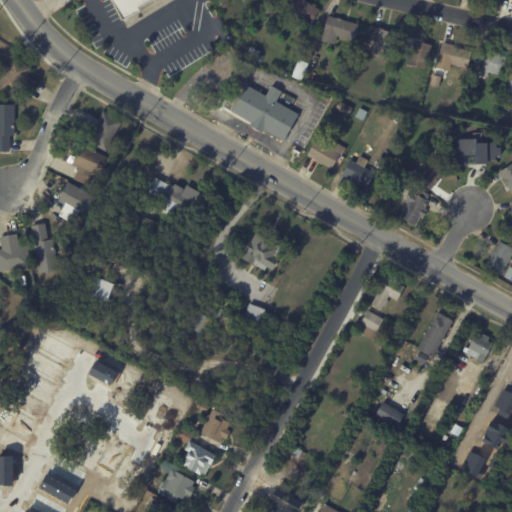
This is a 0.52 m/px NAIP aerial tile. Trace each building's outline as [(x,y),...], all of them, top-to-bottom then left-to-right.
[(155,0),(138,9),(139,12),(121,21),(110,0),(155,0)] [(297,0),(305,4),(318,10),(310,26),(281,10),(286,0),(297,0)] [(344,21),(357,24),(352,41),(335,36),(333,45),(319,41),(325,16),(344,21)] [(375,28),(393,32),(388,58),(371,55),(373,47),(368,46),(371,27),(375,28)] [(410,38),(429,43),(421,70),(405,65),(408,54),(402,53),(407,37),(410,38)] [(443,43),(451,46),(451,47),(469,52),(465,69),(435,61),(440,43),(443,43)] [(260,51),(256,63),(245,59),(250,47),(260,51)] [(505,57),(500,76),(488,73),(487,77),(478,75),(476,81),(469,78),(475,57),(483,60),(485,50),(495,53),(495,54),(505,57)] [(41,84),(33,97),(22,91),(17,99),(0,88),(0,86),(16,59),(34,69),(30,77),(41,83),(41,84)] [(308,64),(301,81),(291,77),(298,59),(308,64)] [(437,77),(439,77),(437,88),(428,86),(430,75),(437,77)] [(298,114),(283,141),(263,129),(261,133),(249,125),(250,122),(230,110),(245,84),(265,96),(271,85),(281,91),(276,101),(298,114)] [(348,116),(335,109),(339,101),(352,108),(348,116)] [(16,136),(12,136),(12,152),(0,152),(0,105),(17,105),(17,136),(16,136)] [(352,117),(358,108),(365,113),(360,121),(352,117)] [(86,122),(91,114),(103,121),(107,113),(125,122),(109,152),(91,143),(95,135),(83,128),(86,122)] [(338,155),(330,170),(320,165),(312,161),(313,160),(306,156),(315,139),(318,140),(321,135),(345,149),(341,156),(339,155),(338,155)] [(473,142),(473,161),(498,161),(498,142),(473,142)] [(465,167),(464,167),(464,166),(457,167),(455,149),(465,148),(465,146),(469,146),(469,147),(484,145),(486,164),(465,167)] [(77,180),(82,169),(74,166),(83,146),(113,159),(104,179),(96,176),(91,186),(77,180)] [(346,181),(345,180),(345,179),(339,175),(347,161),(353,164),(358,156),(366,161),(362,169),(372,175),(364,189),(355,184),(354,185),(346,181)] [(436,181),(429,191),(405,175),(410,167),(419,173),(429,158),(444,169),(436,181)] [(511,196),(511,197),(497,173),(511,163),(511,196)] [(166,182),(171,186),(172,184),(177,187),(179,185),(188,191),(191,186),(210,197),(204,210),(193,204),(187,215),(178,210),(174,217),(159,208),(163,200),(150,193),(158,178),(166,182)] [(62,216),(67,206),(60,202),(70,183),(98,198),(88,217),(81,213),(75,224),(61,217),(62,216)] [(427,197),(425,201),(427,202),(423,210),(426,211),(421,219),(419,218),(413,227),(398,218),(412,194),(414,195),(417,189),(428,195),(427,197)] [(56,242),(61,271),(42,275),(34,227),(48,224),(51,241),(56,240),(56,242)] [(259,266),(247,260),(250,254),(248,253),(254,242),(256,243),(261,234),(287,248),(281,260),(284,261),(278,272),(271,268),(269,272),(259,266)] [(1,273),(0,267),(0,251),(6,250),(3,238),(19,235),(22,248),(30,246),(34,267),(1,273)] [(503,244),(511,248),(511,253),(509,259),(511,259),(508,263),(507,263),(500,275),(485,266),(491,256),(490,256),(495,247),(495,248),(499,242),(503,244)] [(511,269),(511,283),(503,277),(508,267),(511,269)] [(397,279),(396,280),(398,281),(397,283),(404,287),(396,301),(388,296),(386,300),(388,301),(384,306),(382,305),(380,310),(370,304),(388,273),(397,279)] [(107,301),(113,284),(94,276),(87,294),(107,301)] [(196,291),(203,295),(199,303),(192,299),(196,291)] [(262,308),(257,321),(248,318),(253,305),(262,308)] [(361,321),(367,310),(383,319),(375,332),(380,334),(376,342),(356,330),(361,321)] [(224,311),(231,315),(229,319),(222,315),(224,311)] [(213,327),(207,337),(193,329),(197,321),(193,319),(197,312),(201,314),(202,313),(216,321),(213,327)] [(440,314),(452,321),(431,358),(416,349),(437,312),(440,314)] [(12,325),(27,332),(23,341),(8,334),(12,325)] [(489,341),(493,343),(483,362),(466,353),(469,349),(468,348),(476,334),(481,337),(483,334),(489,337),(488,341),(489,341)] [(237,354),(231,350),(237,343),(242,347),(237,354)] [(422,363),(413,358),(417,351),(426,356),(422,363)] [(391,352),(399,357),(391,370),(383,365),(391,352)] [(511,370),(511,398),(498,390),(495,396),(488,392),(493,382),(498,384),(503,376),(506,378),(511,370)] [(465,374),(476,380),(468,397),(461,393),(458,399),(453,397),(465,374)] [(350,376),(363,383),(357,394),(344,387),(350,376)] [(197,407),(201,401),(211,407),(208,413),(197,407)] [(383,403),(404,415),(396,428),(374,415),(382,402),(383,403)] [(232,435),(229,440),(226,438),(223,444),(204,433),(216,410),(230,417),(229,420),(234,423),(230,430),(234,432),(232,435)] [(194,440),(221,455),(216,465),(213,463),(206,476),(185,465),(193,451),(189,449),(192,444),(178,436),(183,427),(197,435),(194,440)] [(491,433),(509,441),(494,472),(476,463),(491,433)] [(290,454),(293,446),(301,450),(300,451),(305,454),(302,460),(290,454)] [(511,481),(500,475),(511,453),(511,481)] [(189,476),(199,482),(197,485),(200,487),(194,498),(190,497),(189,499),(184,496),(180,503),(171,498),(174,492),(163,486),(168,477),(170,478),(175,469),(189,476)] [(283,484),(277,496),(265,489),(271,478),(283,484)] [(145,511),(153,498),(178,511),(145,511)] [(285,504),(285,505),(284,507),(293,511),(266,511),(271,504),(274,506),(275,505),(277,506),(279,501),(285,504)] [(339,511),(323,503),(317,511),(339,511)]
